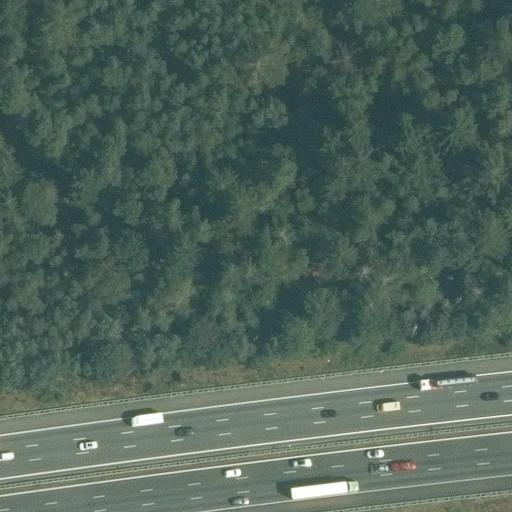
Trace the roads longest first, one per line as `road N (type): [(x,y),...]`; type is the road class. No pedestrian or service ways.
road 1 (track): [(159,0),(159,42),(202,178),(205,279),(188,282),(0,143)]
road 2 (motorway): [(511,396),(0,458)]
road 3 (motorway): [(55,511),(511,456)]
